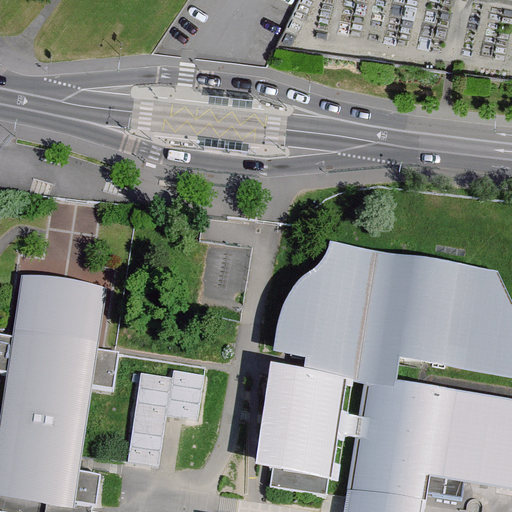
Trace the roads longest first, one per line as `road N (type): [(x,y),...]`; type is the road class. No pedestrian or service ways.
road 1 (tertiary): [(16,99),(163,156),(265,166),(421,143)]
road 2 (tertiary): [(421,143),(263,87),(154,77),(16,99)]
